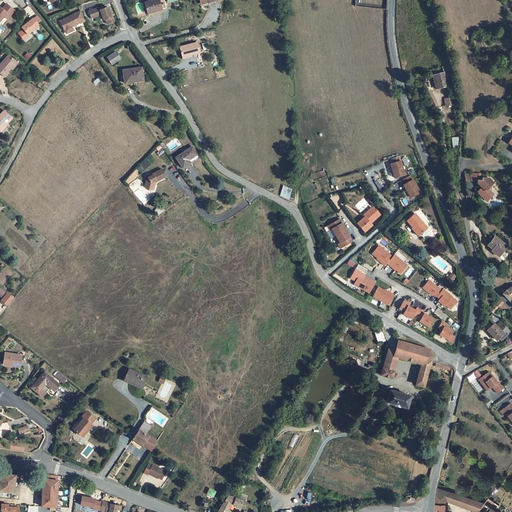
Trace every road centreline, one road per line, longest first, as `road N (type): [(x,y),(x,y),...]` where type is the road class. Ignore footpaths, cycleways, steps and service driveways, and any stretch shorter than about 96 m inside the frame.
road 1 (unclassified): [(131,31),(214,160),(293,209),(323,277),(387,320)]
road 2 (tertiary): [(391,0),(407,109),(470,275)]
road 3 (tertiary): [(461,367),(424,511)]
road 4 (residential): [(131,31),(77,64),(33,112)]
road 5 (residential): [(118,386),(144,409),(97,483)]
